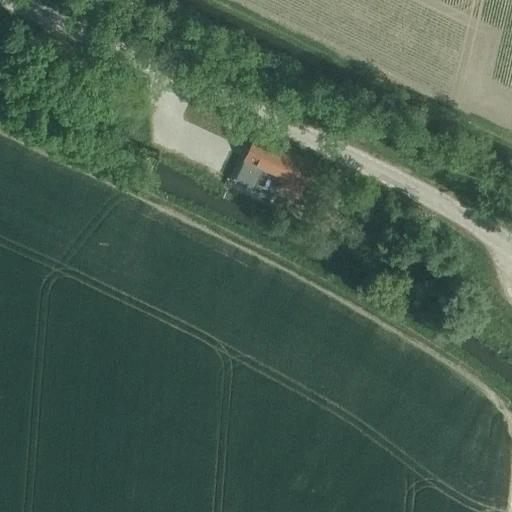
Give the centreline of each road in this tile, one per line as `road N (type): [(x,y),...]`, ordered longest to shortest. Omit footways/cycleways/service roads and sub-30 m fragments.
road 1 (unclassified): [(511,248),(416,191),(11,0)]
road 2 (track): [(356,162),(511,194)]
